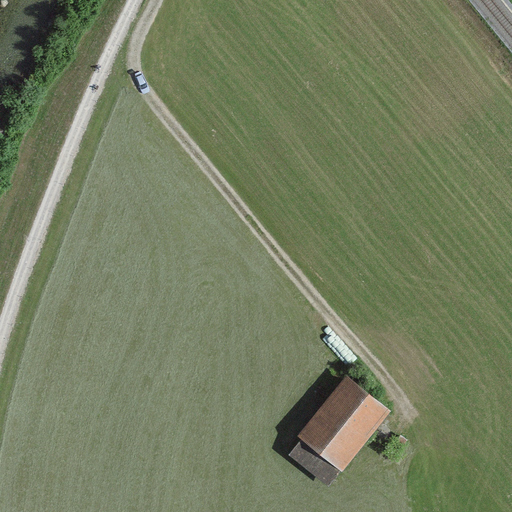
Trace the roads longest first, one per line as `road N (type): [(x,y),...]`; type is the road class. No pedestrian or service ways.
road 1 (track): [(156,0),(133,64),(144,92),(409,409)]
road 2 (track): [(133,0),(55,184),(0,349)]
